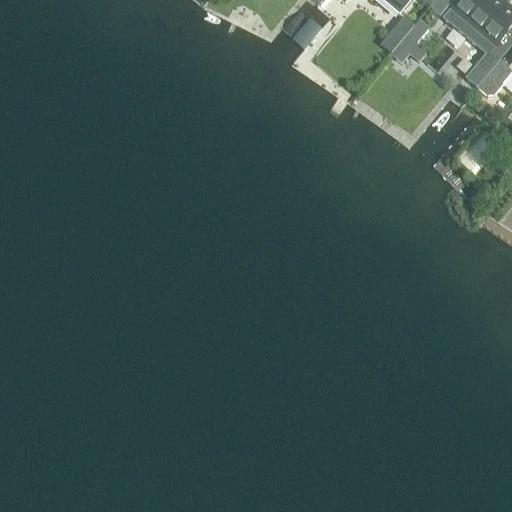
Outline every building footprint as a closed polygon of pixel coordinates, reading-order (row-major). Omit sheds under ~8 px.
[(351,0),(352,0),(351,0),(376,0),(399,19),(409,7),(415,0),(351,0)] [(449,0),(443,0),(432,14),(439,21),(454,3),(449,0)] [(466,0),(451,18),(445,25),(487,61),(467,83),(478,93),(479,93),(511,54),(511,36),(511,33),(511,21),(487,0),(466,0)] [(421,26),(392,61),(401,68),(408,59),(417,49),(415,48),(428,32),(421,26)] [(511,54),(479,93),(488,100),(490,100),(503,86),(511,76),(511,54)] [(485,130),(459,162),(476,176),(502,144),(485,130)]
